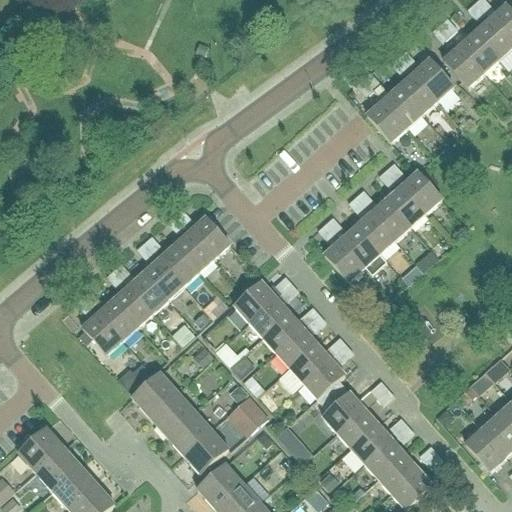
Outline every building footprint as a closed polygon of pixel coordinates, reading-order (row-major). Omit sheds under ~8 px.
[(475,7),(484,18),(492,12),(482,1),(475,7)] [(477,25),(484,18),(475,7),(467,14),(477,25)] [(511,17),(505,10),(489,24),(511,49),(511,17)] [(440,29),(449,40),(457,34),(447,23),(440,29)] [(511,49),(489,24),(474,38),(499,65),(511,53),(511,49)] [(432,36),(442,47),(449,40),(440,29),(432,36)] [(474,38),(459,51),(484,79),(499,65),(474,38)] [(443,65),(468,93),(484,79),(459,51),(443,65)] [(398,62),(408,73),(416,66),(406,55),(398,62)] [(391,68),(401,79),(408,73),(398,62),(391,68)] [(454,92),(429,64),(413,79),(438,106),(454,92)] [(363,83),(373,95),(380,88),(370,77),(363,83)] [(398,92),(422,120),(438,106),(413,79),(398,92)] [(365,101),(373,95),(363,83),(356,90),(365,101)] [(382,106),(407,133),(422,120),(398,92),(382,106)] [(407,133),(382,106),(366,120),(391,148),(407,133)] [(386,174),(396,185),(403,179),(393,168),(386,174)] [(379,181),(389,192),(396,185),(386,174),(379,181)] [(401,191),(425,219),(442,204),(417,177),(401,191)] [(385,204),(410,232),(425,219),(401,191),(385,204)] [(355,201),(365,212),(373,206),(363,195),(355,201)] [(348,208),(358,219),(365,212),(355,201),(348,208)] [(370,218),(395,246),(410,232),(385,204),(370,218)] [(175,221),(184,231),(192,225),(182,214),(175,221)] [(355,231),(380,259),(395,246),(370,218),(355,231)] [(167,227),(177,238),(184,231),(175,221),(167,227)] [(325,228),(335,240),(342,233),(333,222),(325,228)] [(205,223),(189,237),(214,265),(230,250),(205,223)] [(327,246),(335,240),(325,228),(318,236),(327,246)] [(364,273),(372,282),(387,268),(355,231),(340,245),(364,273)] [(174,251),(199,278),(214,265),(189,237),(174,251)] [(144,248),(154,259),(161,252),(151,241),(144,248)] [(324,259),(348,287),(364,273),(340,245),(324,259)] [(147,265),(154,259),(144,248),(137,254),(147,265)] [(159,264),(184,292),(199,278),(174,251),(159,264)] [(144,278),(168,305),(184,292),(159,264),(144,278)] [(121,268),(114,275),(123,286),(131,279),(121,268)] [(107,281),(116,292),(123,286),(114,275),(107,280),(107,281)] [(128,291),(153,319),(168,305),(144,278),(128,291)] [(274,291),(281,299),(292,289),(285,281),(274,291)] [(270,295),(262,287),(234,311),(249,327),(276,303),(281,299),(274,291),(270,295)] [(292,289),(281,299),(287,306),(298,296),(292,289)] [(113,305),(138,333),(153,319),(128,291),(113,305)] [(83,302),(93,313),(100,306),(91,296),(83,302)] [(86,319),(93,313),(83,302),(76,308),(86,319)] [(249,327),(262,343),(290,318),(276,303),(249,327)] [(98,318),(123,346),(138,333),(113,305),(98,318)] [(301,322),(308,329),(319,319),(313,312),(301,322)] [(82,333),(107,360),(123,346),(98,318),(82,333)] [(262,343),(276,358),(303,333),(290,318),(262,343)] [(319,319),(308,329),(315,337),(326,327),(319,319)] [(276,358),(289,373),(317,349),(303,333),(276,358)] [(184,334),(171,346),(180,355),(193,344),(184,334)] [(328,352),(335,360),(346,350),(340,342),(328,352)] [(289,373),(303,388),(330,364),(317,349),(289,373)] [(335,360),(342,367),(353,357),(346,350),(335,360)] [(179,383),(196,372),(187,359),(170,370),(179,383)] [(317,404),(338,386),(345,380),(330,364),(303,388),(317,404)] [(152,379),(142,368),(133,377),(142,388),(152,379)] [(178,397),(161,378),(132,403),(149,423),(178,397)] [(329,417),(322,422),(337,438),(364,414),(350,398),(338,386),(317,404),(329,417)] [(369,396),(376,403),(387,393),(381,386),(369,396)] [(387,393),(376,403),(382,411),(394,401),(387,393)] [(178,397),(149,423),(166,442),(195,416),(178,397)] [(229,421),(246,441),(267,423),(250,403),(229,421)] [(496,421),(511,438),(511,407),(496,421)] [(337,438),(350,454),(378,429),(364,414),(337,438)] [(195,416),(166,442),(183,460),(212,435),(195,416)] [(481,434),(506,462),(511,455),(511,438),(496,421),(481,434)] [(389,433),(396,440),(407,430),(401,423),(389,433)] [(350,454),(364,469),(391,444),(378,429),(350,454)] [(407,430),(396,440),(403,447),(414,438),(407,430)] [(64,453),(47,434),(19,459),(36,478),(64,453)] [(465,449),(489,476),(506,462),(481,434),(465,449)] [(212,435),(183,460),(200,480),(229,454),(212,435)] [(364,469),(377,484),(405,459),(391,444),(364,469)] [(419,461),(426,468),(437,458),(430,451),(419,461)] [(64,453),(36,478),(53,497),(81,472),(64,453)] [(437,458),(426,468),(432,476),(443,466),(437,458)] [(377,484),(391,499),(419,475),(405,459),(377,484)] [(224,469),(195,494),(211,511),(214,511),(241,488),(224,469)] [(81,472),(53,497),(66,511),(74,511),(98,491),(81,472)] [(391,499),(402,511),(408,511),(433,491),(419,475),(391,499)] [(252,511),(258,507),(241,488),(214,511),(252,511)] [(74,511),(113,511),(115,511),(98,491),(74,511)]
